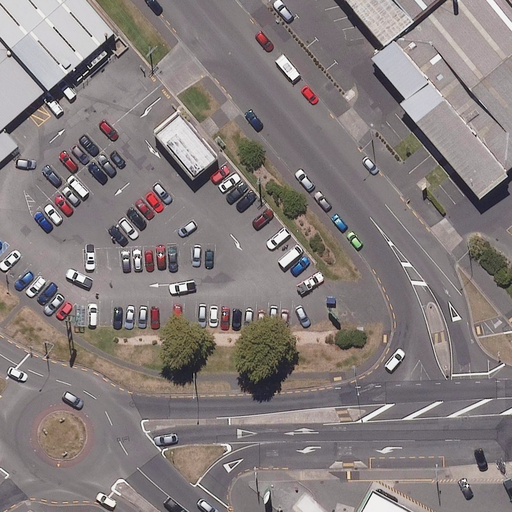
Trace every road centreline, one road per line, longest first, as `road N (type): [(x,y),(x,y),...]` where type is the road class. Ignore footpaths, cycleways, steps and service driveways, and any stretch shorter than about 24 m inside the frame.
road 1 (secondary): [(99,405),(425,393)]
road 2 (unclassified): [(189,0),(371,216)]
road 3 (residential): [(371,216),(451,304),(473,391)]
road 4 (residential): [(425,393),(413,315),(371,216)]
road 5 (secondary): [(276,442),(202,433),(108,445)]
road 6 (secondary): [(428,426),(276,442)]
